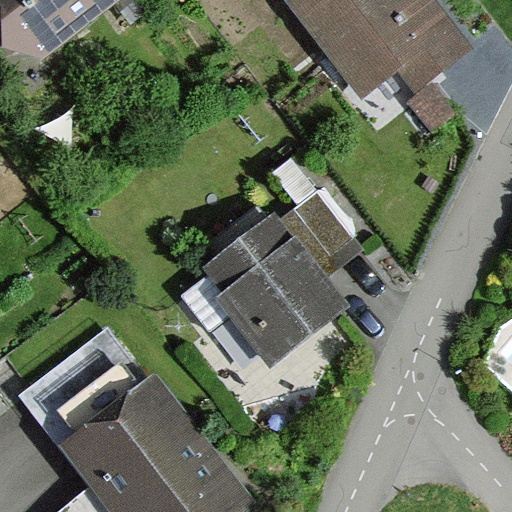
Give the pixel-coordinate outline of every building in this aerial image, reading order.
[(0,0),(0,4),(8,15),(0,20),(0,23),(0,50),(28,57),(36,51),(37,52),(103,0),(0,0)] [(420,0),(419,0),(408,8),(401,0),(297,0),(290,6),(358,93),(417,47),(434,70),(460,50),(420,0)] [(429,131),(449,116),(430,92),(410,108),(429,131)] [(204,333),(237,308),(274,355),(333,309),(316,287),(358,253),(312,194),(210,273),(211,274),(178,300),(204,333)] [(233,511),(238,509),(103,335),(28,393),(120,511),(233,511)]
